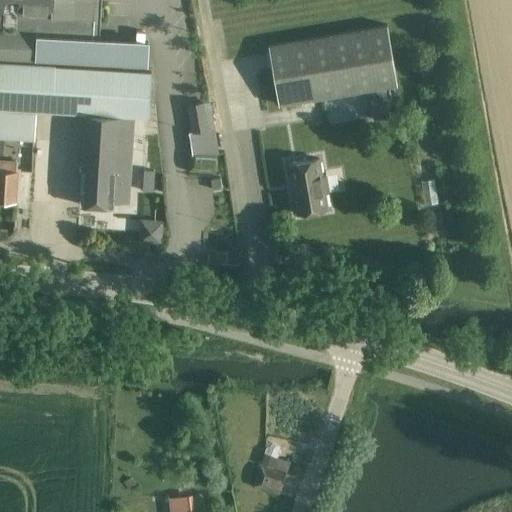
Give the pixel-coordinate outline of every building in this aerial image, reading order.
[(125,40),(93,39),(94,0),(0,0),(0,58),(123,64),(123,65),(147,66),(148,42),(125,40)] [(279,104),(397,84),(387,25),(269,45),(279,104)] [(0,137),(35,140),(36,111),(51,111),(147,117),(149,71),(53,66),(53,64),(0,61),(0,137)] [(221,170),(209,101),(205,102),(187,104),(192,131),(189,132),(192,148),(189,148),(187,170),(221,170)] [(112,201),(128,202),(133,117),(85,114),(80,204),(112,206),(112,201)] [(317,157),(288,162),(296,213),(326,208),(323,190),(327,189),(325,173),(320,174),(317,157)] [(0,199),(15,200),(16,170),(17,161),(0,159),(0,199)] [(143,169),(142,190),(152,191),(153,170),(143,169)] [(220,177),(214,178),(211,179),(212,189),(222,187),(220,177)] [(278,494),(285,472),(263,465),(256,487),(278,494)]
